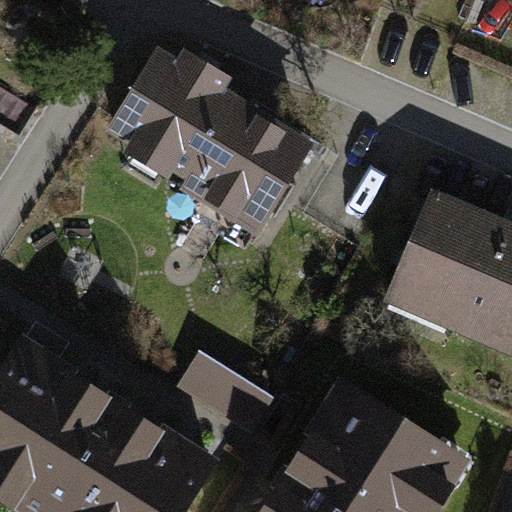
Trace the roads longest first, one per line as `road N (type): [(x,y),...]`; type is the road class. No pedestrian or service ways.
road 1 (residential): [(511,155),(263,47),(134,3)]
road 2 (residential): [(0,213),(134,3)]
